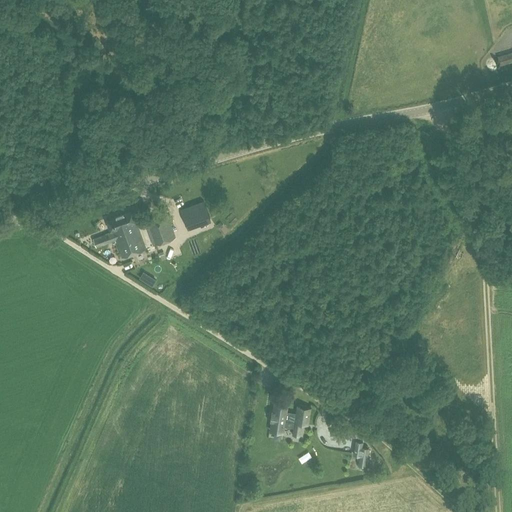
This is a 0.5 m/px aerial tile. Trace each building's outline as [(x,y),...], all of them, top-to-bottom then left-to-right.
[(511,51),(497,56),(500,65),(511,61),(511,51)] [(181,208),(188,230),(211,221),(204,200),(181,208)] [(116,240),(122,257),(146,248),(132,210),(107,219),(111,230),(112,230),(113,231),(93,238),(96,247),(116,240)] [(147,222),(155,245),(175,238),(167,215),(147,222)] [(293,434),(300,435),(302,422),(308,424),(311,408),(298,406),(296,412),(287,411),(288,404),(274,402),(270,430),(283,432),(284,426),(294,427),(293,434)] [(355,437),(362,439),(363,436),(356,430),(355,437)] [(358,465),(367,466),(370,447),(363,446),(364,441),(356,440),(353,455),(360,456),(358,465)]
